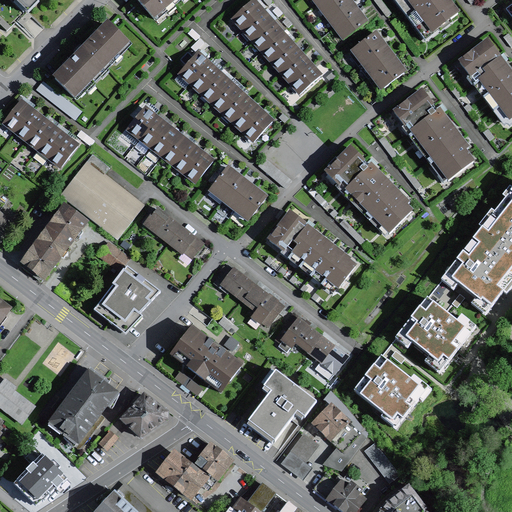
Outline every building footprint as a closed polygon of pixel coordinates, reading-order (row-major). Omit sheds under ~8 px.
[(12,0),(28,15),(42,2),(40,0),(12,0)] [(136,0),(157,24),(184,0),(136,0)] [(324,0),(316,6),(325,18),(348,0),(324,0)] [(348,0),(325,18),(334,30),(359,11),(351,0),(348,0)] [(449,0),(393,0),(426,43),(439,33),(441,34),(453,24),(450,21),(460,13),(449,0)] [(231,22),(241,32),(264,11),(254,1),(231,22)] [(241,32),(251,42),(273,22),(264,11),(241,32)] [(334,30),(343,41),(368,22),(359,11),(334,30)] [(108,22),(52,79),(78,103),(132,47),(108,22)] [(251,42),(260,53),(283,32),(273,22),(251,42)] [(260,53),(270,63),(293,42),(283,32),(260,53)] [(352,51),(361,64),(386,46),(376,33),(352,51)] [(511,71),(488,40),(458,62),(470,77),(468,79),(505,129),(509,126),(511,128),(511,127),(511,71)] [(270,63),(279,74),(302,53),(293,42),(270,63)] [(361,64),(371,78),(396,60),(386,46),(361,64)] [(178,76),(189,86),(210,62),(199,52),(178,76)] [(279,74),(289,84),(312,63),(302,53),(279,74)] [(371,78),(381,91),(406,73),(396,60),(371,78)] [(189,86),(200,96),(221,72),(210,62),(189,86)] [(289,84),(299,94),(321,73),(312,63),(289,84)] [(200,96),(211,106),(231,82),(221,72),(200,96)] [(83,112),(43,82),(37,91),(76,121),(83,112)] [(211,106),(221,115),(242,91),(231,82),(211,106)] [(402,129),(443,185),(475,163),(467,151),(470,149),(440,109),(439,110),(422,90),(392,112),(404,127),(402,129)] [(221,115),(232,125),(253,101),(242,91),(221,115)] [(22,101),(2,126),(61,171),(80,146),(22,101)] [(232,125),(242,135),(264,111),(253,101),(232,125)] [(125,132),(137,141),(158,115),(145,107),(125,132)] [(242,135),(253,145),(275,120),(264,111),(242,135)] [(137,141),(148,150),(169,125),(158,115),(137,141)] [(148,150),(160,159),(179,133),(169,125),(148,150)] [(95,142),(81,131),(77,137),(91,147),(95,142)] [(160,159),(171,167),(191,142),(179,133),(160,159)] [(171,167),(184,177),(203,151),(191,142),(171,167)] [(351,147),(324,172),(337,186),(335,189),(385,238),(414,212),(408,206),(411,204),(372,164),(370,166),(351,147)] [(184,177),(196,186),(214,161),(203,151),(184,177)] [(61,197),(118,241),(145,206),(105,174),(110,168),(93,155),(61,197)] [(292,181),(265,159),(258,167),(286,189),(292,181)] [(208,193),(222,203),(242,177),(228,167),(208,193)] [(222,203),(235,213),(255,187),(242,177),(222,203)] [(235,213),(249,223),(268,197),(255,187),(235,213)] [(474,240),(511,272),(511,191),(495,213),(492,211),(479,228),(482,230),(474,240)] [(0,229),(8,218),(0,212),(6,204),(0,199),(0,229)] [(89,223),(64,204),(20,264),(45,283),(89,223)] [(143,225),(183,257),(184,254),(192,261),(205,244),(158,208),(152,217),(150,216),(143,225)] [(290,212),(267,241),(282,252),(280,254),(333,296),(336,292),(341,297),(350,285),(346,281),(358,267),(351,261),(352,260),(290,212)] [(511,272),(474,240),(441,281),(454,291),(459,286),(476,299),(471,306),(486,318),(503,293),(507,296),(511,288),(511,272)] [(131,245),(124,241),(120,246),(127,251),(131,245)] [(131,259),(109,243),(97,261),(118,276),(131,259)] [(263,324),(269,329),(286,307),(270,294),(269,296),(229,264),(215,283),(255,313),(251,318),(261,326),(263,324)] [(113,287),(94,312),(126,336),(143,317),(141,316),(161,293),(127,268),(125,271),(124,271),(112,286),(113,287)] [(0,299),(0,326),(13,309),(0,299)] [(427,300),(400,333),(430,357),(426,363),(440,375),(476,328),(461,317),(456,323),(427,300)] [(305,321),(294,313),(274,337),(281,343),(278,347),(287,354),(291,349),(292,351),(296,346),(320,364),(315,371),(330,382),(334,376),(338,379),(352,359),(335,345),(334,346),(310,326),(312,324),(307,320),(305,321)] [(234,326),(224,317),(218,324),(227,333),(234,326)] [(192,327),(170,357),(221,396),(244,366),(192,327)] [(240,343),(231,337),(224,346),(233,353),(240,343)] [(382,358),(354,392),(384,416),(381,419),(397,431),(429,388),(414,377),(410,381),(382,358)] [(78,445),(79,447),(108,408),(112,411),(114,408),(119,399),(120,396),(118,395),(119,394),(109,386),(111,381),(100,376),(91,370),(90,372),(88,371),(48,424),(49,425),(48,426),(63,437),(74,449),(78,445)] [(204,389),(181,371),(175,380),(182,385),(191,392),(198,397),(204,389)] [(270,394),(248,423),(249,424),(247,427),(272,446),(297,414),(305,420),(317,403),(276,372),(263,388),(270,394)] [(0,409),(23,426),(37,406),(3,382),(0,387),(0,409)] [(191,392),(182,385),(180,388),(189,395),(191,392)] [(330,406),(311,425),(337,449),(323,467),(341,472),(369,435),(351,412),(331,391),(324,401),(330,406)] [(120,421),(141,441),(169,422),(169,412),(144,394),(120,421)] [(110,431),(99,445),(107,452),(119,439),(110,431)] [(305,434),(291,452),(306,464),(320,445),(305,434)] [(174,451),(156,475),(192,503),(207,484),(213,488),(217,482),(219,484),(235,462),(211,442),(194,465),(174,451)] [(376,443),(364,452),(390,484),(401,476),(376,443)] [(306,464),(291,452),(282,465),(303,481),(312,469),(306,464)] [(25,486),(38,505),(69,485),(56,465),(25,486)] [(326,473),(314,490),(341,511),(359,511),(368,501),(361,496),(368,484),(350,471),(344,479),(339,475),(335,480),(326,473)] [(98,511),(155,511),(125,483),(98,511)] [(299,511),(263,484),(248,504),(240,498),(232,510),(230,509),(227,511),(299,511)] [(388,502),(380,511),(428,511),(409,486),(388,502)]
